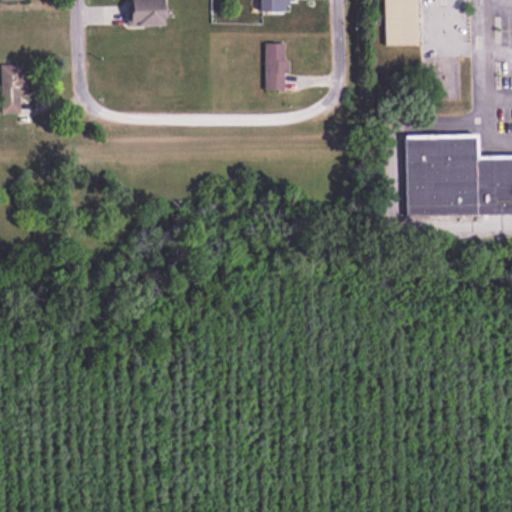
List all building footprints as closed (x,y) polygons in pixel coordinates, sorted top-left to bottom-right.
[(250,0),(251,12),(286,12),(285,0),(250,0)] [(379,0),(379,45),(413,45),(412,0),(379,0)] [(258,91),(280,91),(280,44),(258,44),(258,91)] [(0,65),(0,113),(16,114),(16,65),(0,65)] [(511,155),(475,156),(474,133),(402,133),(402,218),(511,215),(511,155)]
